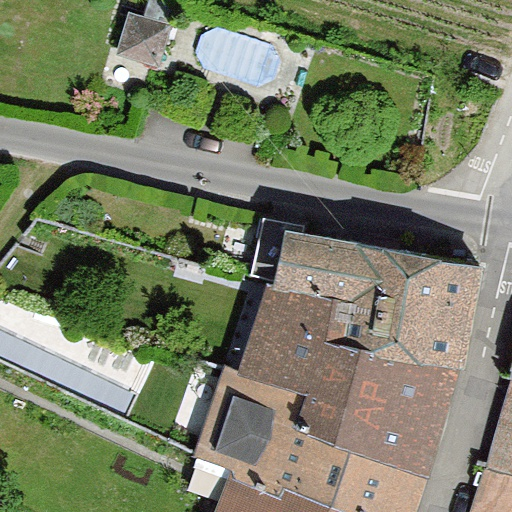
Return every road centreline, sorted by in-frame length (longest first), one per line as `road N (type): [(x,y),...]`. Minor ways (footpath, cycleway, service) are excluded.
road 1 (unclassified): [(0,135),(473,218)]
road 2 (residential): [(511,236),(444,511)]
